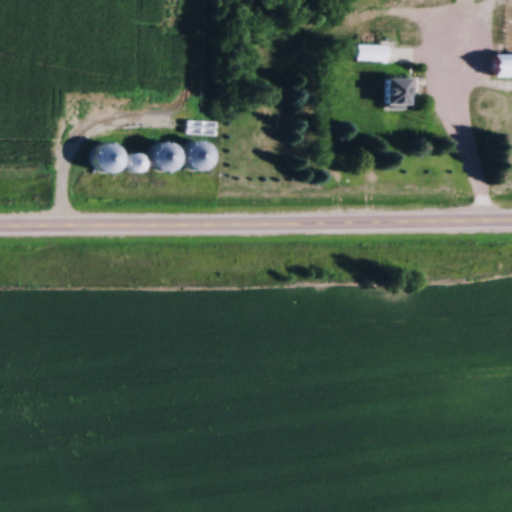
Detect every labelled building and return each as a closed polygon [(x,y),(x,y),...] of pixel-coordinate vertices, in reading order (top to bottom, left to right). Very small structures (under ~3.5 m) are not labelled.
[(511,77),(511,55),(484,56),(484,78),(511,77)] [(408,105),(408,79),(377,79),(377,105),(408,105)] [(198,144),(181,142),(178,169),(195,171),(198,144)] [(146,169),(163,167),(161,145),(144,147),(146,169)] [(128,171),(138,167),(131,153),(122,157),(128,171)]
